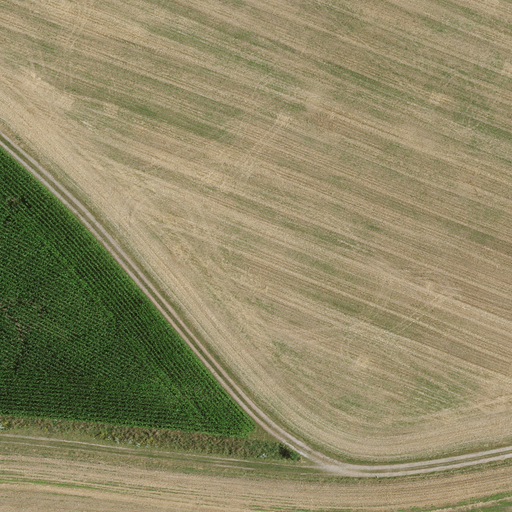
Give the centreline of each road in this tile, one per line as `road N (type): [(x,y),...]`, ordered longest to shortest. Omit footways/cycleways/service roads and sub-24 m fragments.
road 1 (track): [(0,444),(357,478),(511,455)]
road 2 (track): [(0,138),(56,185),(294,451),(357,478)]
